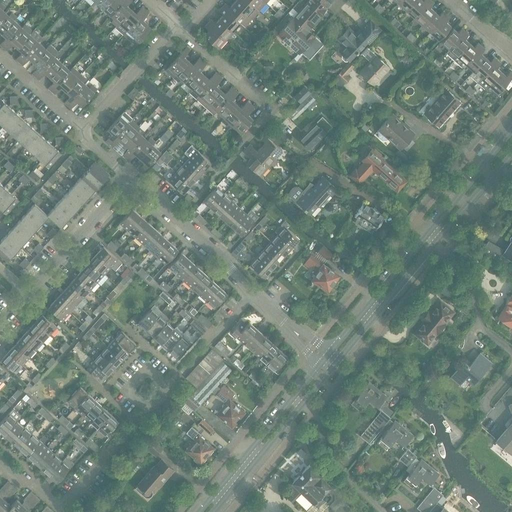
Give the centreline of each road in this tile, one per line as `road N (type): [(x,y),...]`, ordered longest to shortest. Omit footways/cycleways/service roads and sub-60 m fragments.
road 1 (tertiary): [(511,131),(324,359)]
road 2 (residential): [(60,507),(253,293)]
road 3 (tertiary): [(333,366),(511,156)]
road 4 (residential): [(235,155),(270,110),(176,25)]
road 5 (residential): [(130,180),(253,293)]
road 6 (residential): [(29,294),(130,180)]
road 7 (tertiary): [(293,397),(199,511)]
road 8 (residential): [(81,129),(176,25)]
road 9 (residential): [(381,511),(324,453),(320,420),(302,404)]
road 10 (tertiary): [(214,511),(302,404)]
